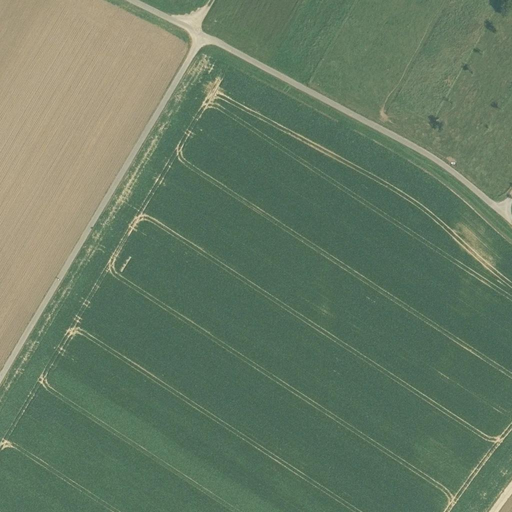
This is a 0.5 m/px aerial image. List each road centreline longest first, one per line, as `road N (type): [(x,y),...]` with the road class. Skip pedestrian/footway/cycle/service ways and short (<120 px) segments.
road 1 (track): [(511,220),(438,162),(129,0)]
road 2 (track): [(201,35),(0,377)]
